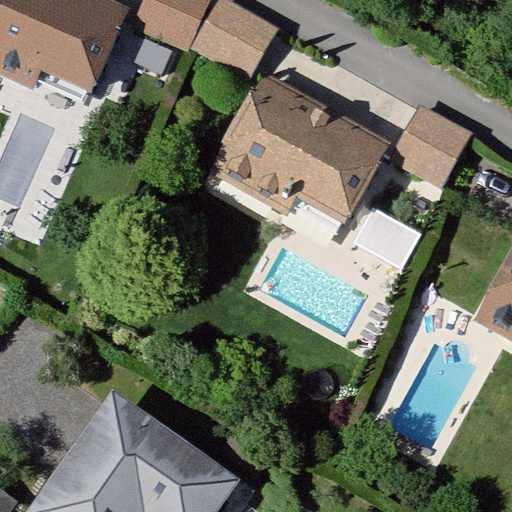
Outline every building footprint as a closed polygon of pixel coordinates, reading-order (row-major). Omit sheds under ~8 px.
[(135,23),(84,0),(0,0),(0,77),(91,118),(135,23)] [(147,0),(138,20),(259,74),(284,17),(245,0),(147,0)] [(399,155),(262,80),(211,171),(349,246),(399,155)] [(511,266),(479,322),(511,341),(511,266)] [(224,511),(245,483),(116,393),(32,511),(224,511)] [(0,479),(0,511),(8,511),(21,494),(0,479)]
